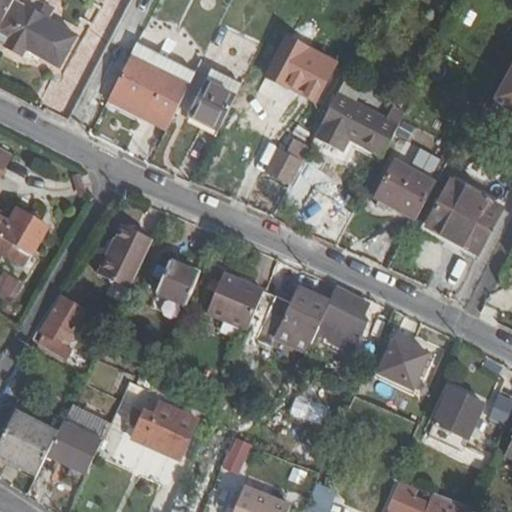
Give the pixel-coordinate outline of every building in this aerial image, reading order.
[(0,0),(0,30),(10,14),(12,15),(20,0),(0,0)] [(0,30),(0,37),(1,38),(2,37),(28,54),(32,49),(66,69),(84,38),(55,21),(61,10),(43,0),(38,0),(34,8),(20,0),(12,15),(10,14),(0,30)] [(20,0),(34,8),(38,0),(20,0)] [(261,91),(286,104),(313,48),(290,36),(261,91)] [(144,42),(117,94),(175,124),(188,99),(201,72),(144,42)] [(313,48),(286,104),(291,107),(304,92),(320,100),(340,61),(313,48)] [(192,114),(223,130),(239,98),(246,85),(214,69),(192,114)] [(511,72),(497,102),(511,109),(511,72)] [(361,142),(387,155),(402,125),(389,118),(341,93),(318,137),(345,151),(352,138),(355,133),(364,137),(361,142)] [(389,118),(402,125),(409,112),(395,105),(389,118)] [(352,138),(361,142),(364,137),(355,133),(352,138)] [(271,170),(295,182),(313,146),(299,139),(293,151),(284,146),(271,170)] [(13,162),(0,154),(0,180),(1,181),(13,162)] [(384,191),(425,213),(444,177),(403,156),(384,191)] [(479,260),(503,215),(451,187),(427,231),(479,260)] [(0,255),(5,258),(19,266),(26,256),(39,264),(43,259),(38,255),(52,232),(20,214),(12,227),(0,220),(0,255)] [(131,293),(156,241),(126,227),(119,242),(110,258),(107,256),(98,276),(131,293)] [(110,258),(119,242),(115,240),(107,256),(110,258)] [(188,309),(201,278),(172,266),(158,296),(188,309)] [(168,272),(160,269),(155,280),(163,283),(168,272)] [(208,317),(249,336),(267,295),(225,277),(208,317)] [(0,287),(0,304),(5,308),(17,285),(6,278),(0,287)] [(334,301),(304,286),(297,300),(275,345),(308,360),(334,301)] [(322,338),(354,354),(369,323),(364,320),(370,305),(341,293),(322,338)] [(275,345),(297,300),(281,294),(261,339),(275,345)] [(87,312),(63,298),(43,333),(45,334),(40,343),(67,361),(73,352),(66,347),(87,312)] [(383,372),(416,388),(432,354),(399,339),(383,372)] [(442,420),(476,436),(490,403),(456,388),(442,420)] [(490,424),(507,431),(511,419),(511,398),(503,394),(490,424)] [(134,440),(181,461),(189,442),(195,424),(157,407),(153,418),(144,415),(134,440)] [(109,426),(76,409),(70,420),(63,435),(52,457),(86,473),(109,426)] [(0,455),(43,476),(52,457),(63,435),(20,414),(0,455)] [(238,473),(247,448),(233,442),(223,467),(238,473)] [(43,476),(0,455),(0,461),(40,482),(42,478),(43,476)] [(295,511),(298,505),(248,485),(237,511),(295,511)] [(328,492),(324,500),(340,508),(344,500),(328,492)] [(459,511),(435,501),(430,511),(426,511),(414,507),(417,500),(401,492),(392,511),(459,511)] [(338,511),(340,508),(324,500),(317,511),(338,511)]
